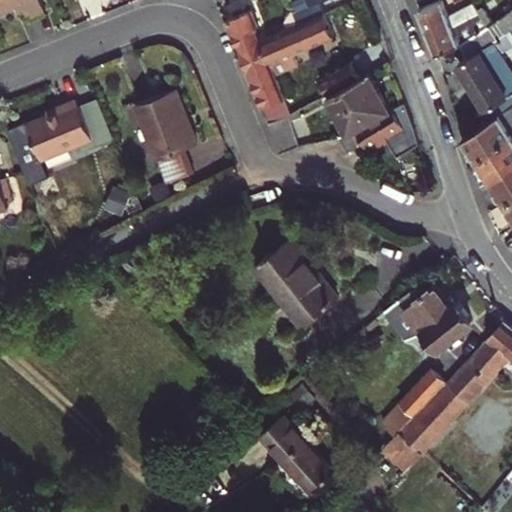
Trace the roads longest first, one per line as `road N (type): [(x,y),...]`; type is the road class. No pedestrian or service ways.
road 1 (residential): [(0,78),(129,27),(184,24),(206,39),(256,165),(342,177),(424,211),(466,217)]
road 2 (unknown): [(0,325),(150,476),(215,488),(277,451)]
road 3 (tertiary): [(387,0),(466,217)]
